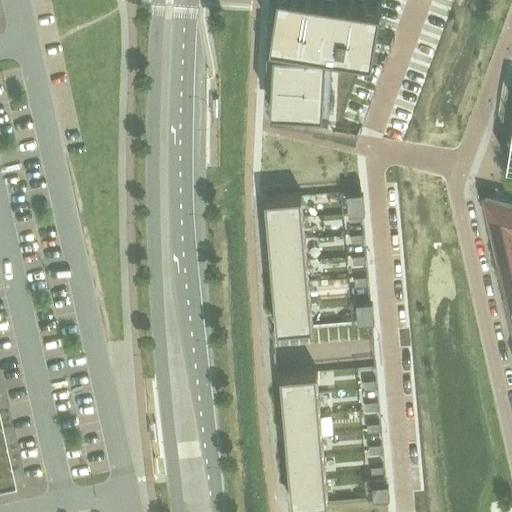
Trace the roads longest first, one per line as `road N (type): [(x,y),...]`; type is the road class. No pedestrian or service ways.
road 1 (secondary): [(217,511),(184,276),(187,0)]
road 2 (secondary): [(158,0),(157,299),(178,511)]
road 3 (residential): [(459,172),(373,150),(406,511)]
road 4 (residential): [(511,441),(455,198),(459,172)]
road 5 (residential): [(459,172),(511,31)]
